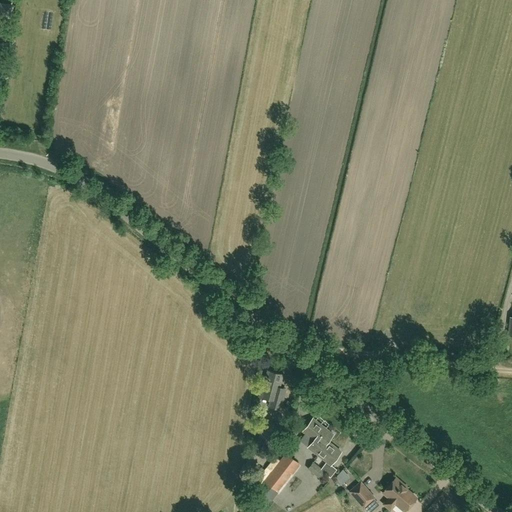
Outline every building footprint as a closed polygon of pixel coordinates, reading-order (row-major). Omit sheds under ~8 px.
[(0,16),(10,18),(11,6),(0,4),(0,16)] [(280,409),(285,388),(279,386),(282,374),(268,371),(264,386),(263,386),(260,396),(271,399),(269,406),(280,409)] [(317,453),(328,440),(333,433),(326,427),(325,428),(313,418),(303,430),(314,439),(308,446),(317,453)] [(267,420),(256,442),(263,445),(267,438),(264,437),(272,422),(267,420)] [(328,440),(317,453),(331,464),(341,451),(328,440)] [(243,507),(248,511),(261,511),(299,463),(285,453),(243,507)] [(321,479),(326,472),(312,462),(308,468),(321,479)] [(345,485),(353,477),(345,470),(338,478),(345,485)] [(393,502),(404,488),(401,485),(402,484),(395,478),(382,493),(388,498),(383,504),(389,510),(395,504),(395,503),(393,502)] [(373,498),(360,482),(349,491),(363,507),(373,498)] [(415,498),(404,488),(393,502),(395,503),(395,504),(403,511),(415,498)]
